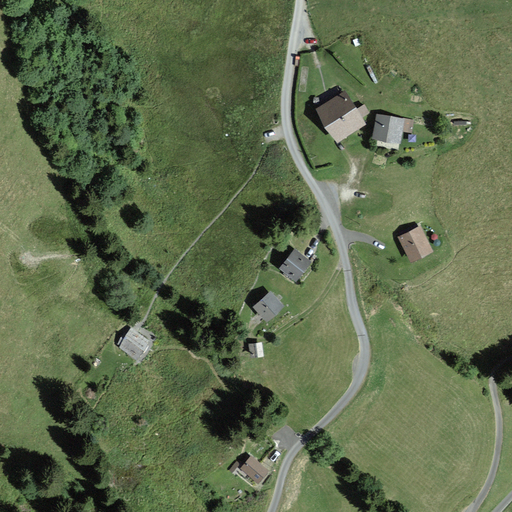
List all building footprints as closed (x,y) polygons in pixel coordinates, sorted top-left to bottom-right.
[(356,110),(345,92),(318,109),(338,140),(364,123),(360,117),(368,113),(363,105),(356,110)] [(411,120),(378,115),(374,138),(401,142),(402,130),(409,131),(411,120)] [(432,251),(420,226),(399,236),(411,261),(432,251)] [(310,261),(295,250),(282,267),(297,279),(310,261)] [(284,305),(271,292),(255,306),(268,320),(284,305)] [(147,340),(131,330),(121,346),(136,356),(147,340)] [(263,355),(261,343),(250,344),(251,357),(263,355)] [(268,471),(252,457),(242,468),(258,482),(268,471)]
